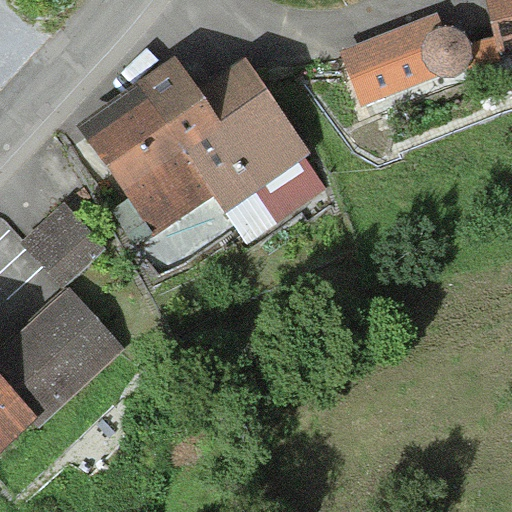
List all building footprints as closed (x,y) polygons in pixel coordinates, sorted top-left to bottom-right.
[(511,0),(486,0),(497,40),(503,63),(511,60),(511,0)] [(438,17),(341,55),(361,108),(438,79),(442,81),(445,82),(451,81),(457,81),(464,77),(468,74),(470,69),(471,64),(471,55),(469,47),(467,42),(464,37),(457,33),(453,32),(449,32),(444,32),(438,17)] [(497,40),(469,47),(471,55),(471,64),(470,69),(503,63),(497,40)] [(213,86),(198,97),(224,133),(186,159),(213,198),(226,216),(227,215),(249,245),(327,190),(306,161),(311,157),(245,64),(213,86)] [(198,97),(176,65),(80,133),(130,205),(138,215),(152,236),(155,239),(213,198),(186,159),(224,133),(198,97)] [(137,247),(152,236),(138,215),(130,205),(113,217),(137,247)] [(112,255),(65,206),(21,247),(56,283),(59,279),(73,293),(112,255)] [(56,283),(0,338),(0,381),(39,422),(35,426),(41,431),(123,349),(73,293),(59,279),(56,283)] [(0,381),(0,459),(35,426),(39,422),(0,381)]
